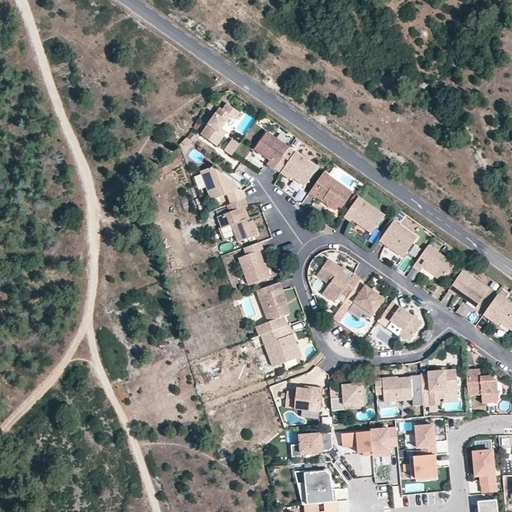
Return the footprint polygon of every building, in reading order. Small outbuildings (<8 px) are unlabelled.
[(216,146),(223,136),(218,132),(221,128),(230,116),(235,119),(239,112),(227,103),(222,110),(219,107),(200,134),(216,146)] [(269,160),(266,164),(274,169),(274,168),(282,157),(289,147),(266,131),(254,149),(269,160)] [(181,143),(187,147),(192,141),(187,137),(181,143)] [(224,150),(232,155),(239,145),(231,139),(224,150)] [(289,147),(282,157),(288,161),(295,151),(289,147)] [(295,151),(288,161),(282,157),(274,168),(280,173),(282,170),(292,178),(304,186),(317,167),(295,151)] [(244,199),(240,189),(238,190),(236,184),(212,167),(200,171),(211,200),(227,194),(230,204),(244,199)] [(280,173),(291,180),(292,178),(282,170),(280,173)] [(308,194),(315,198),(316,197),(321,201),(323,199),(328,203),(329,206),(335,211),(338,206),(341,208),(352,192),(324,172),(308,194)] [(344,217),(350,222),(352,220),(372,234),(385,215),(358,197),(344,217)] [(241,208),(244,207),(247,206),(244,199),(230,204),(227,205),(229,212),(217,216),(221,228),(231,225),(237,242),(258,235),(252,220),(250,221),(247,222),(241,208)] [(247,222),(250,221),(244,207),(241,208),(247,222)] [(379,241),(403,258),(417,238),(393,221),(379,241)] [(260,251),(263,249),(260,242),(243,248),(246,255),(238,258),(248,286),(270,278),(267,271),(264,263),(260,251)] [(375,250),(396,264),(400,258),(379,244),(375,250)] [(457,250),(447,244),(445,247),(454,254),(457,250)] [(413,267),(420,272),(423,268),(434,276),(441,281),(454,264),(428,246),(413,267)] [(341,267),(328,259),(316,276),(329,284),(322,294),(334,302),(341,293),(347,298),(359,281),(360,279),(354,275),(351,278),(343,272),(339,269),(341,267)] [(434,276),(423,268),(420,272),(432,280),(434,276)] [(456,293),(476,307),(489,289),(463,270),(448,291),(455,295),(456,293)] [(378,294),(372,290),(359,281),(347,298),(344,302),(351,307),(354,302),(373,315),(384,299),(378,294)] [(261,335),(288,325),(284,316),(290,314),(285,301),(287,301),(279,282),(256,291),(268,322),(255,327),(258,336),(261,335)] [(490,320),(492,317),(501,323),(511,331),(511,330),(511,304),(497,295),(483,315),(490,320)] [(417,319),(413,316),(392,301),(382,316),(389,321),(390,320),(392,322),(403,330),(400,335),(410,341),(423,323),(417,319)] [(351,307),(344,302),(333,318),(339,323),(351,307)] [(389,321),(382,316),(377,322),(385,327),(389,321)] [(492,317),(490,320),(498,326),(501,323),(492,317)] [(290,324),(293,332),(306,327),(303,320),(290,324)] [(403,330),(392,322),(388,329),(398,337),(400,335),(403,330)] [(296,358),(292,346),(296,344),(289,325),(288,325),(261,335),(273,367),(296,358)] [(301,357),(296,344),(292,346),(296,358),(301,357)] [(436,371),(427,372),(427,373),(421,374),(422,393),(429,392),(430,400),(439,399),(439,391),(457,390),(456,369),(445,370),(436,371)] [(468,395),(481,394),(482,403),(496,402),(498,399),(497,381),(489,376),(480,376),(480,369),(466,370),(468,395)] [(422,393),(421,374),(411,375),(411,378),(402,378),(402,380),(398,381),(398,379),(398,377),(375,379),(376,395),(383,395),(384,402),(413,400),(413,405),(423,404),(422,393)] [(271,392),(286,387),(284,382),(270,387),(271,392)] [(351,384),(341,385),(341,382),(329,383),(332,410),(344,409),(343,405),(364,403),(362,383),(351,384)] [(294,409),(320,411),(322,388),(312,387),(311,389),(304,388),(296,388),(296,392),(287,391),(285,407),(294,408),(294,409)] [(442,394),(458,393),(457,390),(439,391),(439,399),(443,399),(442,394)] [(423,456),(436,454),(433,425),(416,426),(418,449),(422,449),(423,456)] [(370,429),(370,430),(373,456),(373,457),(391,455),(390,447),(398,446),(396,427),(370,429)] [(370,430),(341,433),(342,447),(358,445),(359,453),(364,453),(364,456),(373,456),(370,430)] [(330,451),(333,448),(332,433),(299,436),(299,445),(300,453),(301,453),(330,451)] [(301,453),(300,453),(299,445),(291,446),(291,457),(301,456),(301,453)] [(495,484),(492,451),(474,453),(475,465),(481,468),(481,475),(482,485),(483,493),(496,492),(496,484),(495,484)] [(416,482),(437,480),(436,467),(437,467),(436,454),(423,456),(410,457),(412,479),(416,478),(416,482)] [(360,457),(360,474),(372,474),(372,457),(360,457)] [(306,483),(308,505),(320,504),(325,503),(336,502),(335,489),(330,490),(328,470),(304,472),(306,483)] [(305,505),(308,505),(306,483),(298,484),(302,505),(305,505)] [(308,505),(305,505),(305,511),(337,511),(337,502),(336,502),(325,503),(326,511),(320,511),(320,504),(308,505)] [(498,511),(498,502),(479,504),(479,511),(498,511)]
